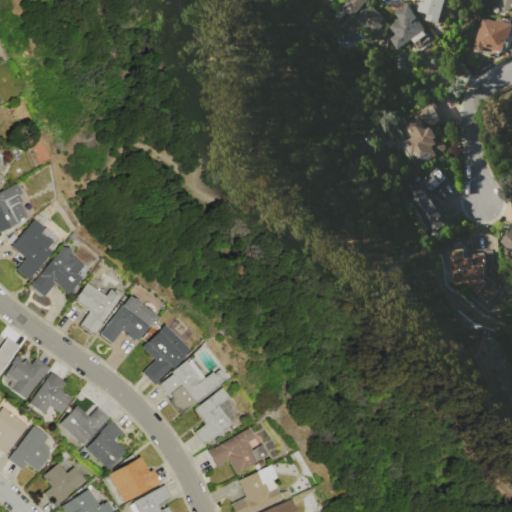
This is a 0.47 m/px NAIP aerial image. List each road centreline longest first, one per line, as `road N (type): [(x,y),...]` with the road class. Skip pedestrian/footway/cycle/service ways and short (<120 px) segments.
road 1 (residential): [(202,511),(170,442),(0,297)]
road 2 (residential): [(511,63),(479,93),(467,118),(482,203)]
